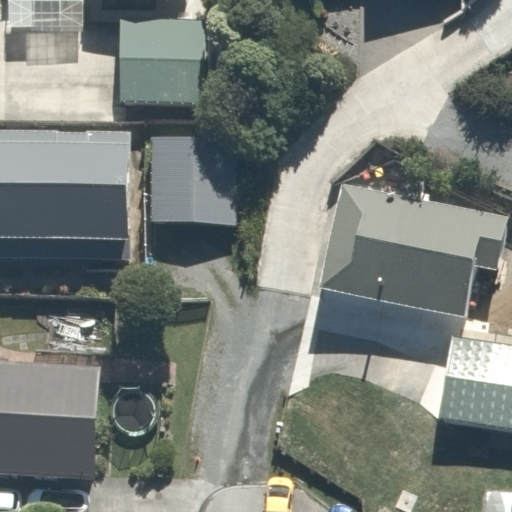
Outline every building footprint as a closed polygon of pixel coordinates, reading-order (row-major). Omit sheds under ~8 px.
[(11,0),(0,0),(0,11),(12,12),(11,0)] [(100,0),(100,11),(194,14),(194,0),(100,0)] [(213,22),(123,26),(127,117),(217,113),(213,22)] [(0,258),(131,261),(129,132),(0,130),(0,258)] [(233,138),(150,137),(149,223),(232,223),(233,138)] [(511,206),(349,181),(329,309),(441,327),(444,311),(506,320),(511,281),(511,206)] [(511,346),(452,339),(440,436),(511,444),(511,346)] [(103,376),(0,372),(0,490),(100,493),(103,376)]
